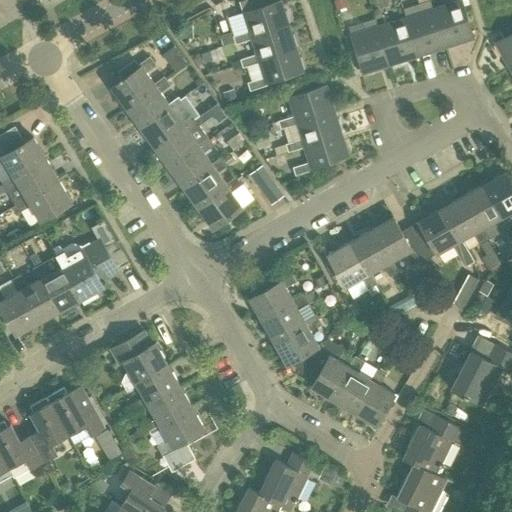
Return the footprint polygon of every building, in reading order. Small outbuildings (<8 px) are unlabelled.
[(347,7),(345,0),(336,0),(333,1),(335,10),(347,7)] [(460,1),(434,9),(447,48),(475,39),(464,6),(462,0),(460,1)] [(252,39),(290,27),(282,1),(267,6),(244,13),(245,16),(250,31),(233,36),(235,44),(252,39)] [(419,57),(447,48),(434,9),(407,18),(419,57)] [(392,66),(419,57),(407,18),(379,27),(392,66)] [(511,69),(511,68),(511,24),(499,31),(504,40),(497,44),(511,69)] [(182,38),(193,37),(192,25),(182,26),(182,38)] [(243,67),(259,62),(297,50),(290,27),(252,39),(257,53),(240,59),(243,67)] [(364,75),(392,66),(379,27),(352,36),(364,75)] [(208,62),(220,58),(217,49),(206,52),(208,62)] [(297,50),(259,62),(264,77),(247,82),(250,90),(267,85),(266,84),(304,72),(297,50)] [(124,79),(113,87),(128,108),(158,86),(155,82),(148,71),(156,65),(150,56),(138,64),(134,60),(118,71),(124,79)] [(158,86),(128,108),(142,128),(173,106),(170,102),(162,91),(171,85),(164,76),(155,82),(158,86)] [(298,124),(336,112),(327,86),(289,98),(295,115),(278,120),(281,129),(298,123),(298,124)] [(173,106),(142,128),(156,148),(187,126),(184,122),(193,116),(195,119),(200,115),(186,96),(181,99),(179,96),(170,102),(173,106)] [(217,102),(209,109),(213,115),(218,121),(226,115),(217,102)] [(243,122),(256,118),(253,107),(239,111),(243,122)] [(305,147),(343,135),(336,112),(298,124),(302,138),(285,144),(288,152),(305,147)] [(208,137),(207,136),(195,119),(193,116),(184,122),(187,126),(156,148),(171,168),(201,146),(199,144),(208,137)] [(267,131),(254,136),(259,150),(272,145),(267,133),(267,131)] [(343,135),(305,147),(310,161),(293,167),(296,175),(313,170),(312,169),(350,157),(343,135)] [(3,184),(48,159),(35,137),(5,155),(3,152),(0,154),(0,178),(1,181),(3,184)] [(201,146),(171,168),(185,188),(215,166),(212,162),(205,151),(214,145),(208,137),(199,144),(201,146)] [(223,157),(228,164),(235,159),(230,152),(223,157)] [(215,166),(185,188),(199,208),(230,186),(227,182),(219,172),(228,165),(228,164),(223,157),(222,156),(212,162),(215,166)] [(16,205),(60,180),(48,159),(3,184),(7,191),(14,202),(16,205)] [(262,164),(249,174),(260,189),(273,180),(262,164)] [(505,216),(511,212),(511,180),(507,172),(485,184),(503,217),(505,216)] [(230,186),(199,208),(211,225),(214,229),(219,225),(244,207),(234,192),(243,185),(236,176),(227,182),(230,186)] [(60,180),(16,205),(20,212),(32,204),(44,225),(70,210),(67,204),(73,201),(60,180)] [(505,216),(503,217),(485,184),(463,196),(479,225),(482,229),(485,227),(491,238),(502,232),(511,226),(505,216)] [(482,229),(479,225),(463,196),(441,208),(459,241),(462,240),(474,233),(480,244),(491,238),(485,227),(482,229)] [(469,251),(462,240),(459,241),(441,208),(419,221),(425,231),(417,235),(430,258),(452,245),(465,266),(471,263),(474,261),(469,251)] [(430,258),(417,235),(407,240),(394,217),(372,229),(390,262),(393,261),(393,260),(405,254),(411,265),(421,259),(422,262),(430,258)] [(393,261),(390,262),(372,229),(350,241),(369,274),(372,272),(383,266),(389,277),(399,271),(393,261)] [(56,254),(55,255),(61,267),(64,266),(81,299),(84,305),(99,296),(96,290),(104,286),(102,282),(120,272),(101,239),(91,244),(89,241),(82,245),(73,242),(62,248),(55,252),(56,254)] [(372,272),(369,274),(350,241),(329,254),(347,286),(362,278),(368,289),(378,283),(372,272)] [(61,267),(55,255),(42,262),(36,251),(29,255),(35,266),(32,267),(39,280),(42,278),(59,311),(62,316),(77,308),(74,302),(81,299),(64,266),(61,267)] [(293,299),(286,287),(297,281),(291,271),(279,278),(281,282),(252,298),(264,320),(295,303),(293,299)] [(42,278),(39,280),(27,286),(21,274),(11,279),(18,291),(21,290),(38,322),(59,311),(42,278)] [(479,291),(488,296),(494,283),(486,278),(479,291)] [(509,324),(511,318),(511,283),(508,291),(498,309),(495,316),(509,324)] [(21,290),(18,291),(6,298),(0,287),(0,305),(16,335),(38,322),(21,290)] [(307,324),(305,320),(298,309),(309,302),(303,293),(293,299),(295,303),(264,320),(276,342),(307,324)] [(411,298),(409,295),(387,307),(391,313),(392,313),(394,317),(417,305),(413,297),(411,298)] [(355,300),(348,304),(353,314),(361,310),(355,300)] [(319,346),(318,344),(310,330),(321,324),(316,314),(305,320),(307,324),(276,342),(288,364),(293,361),(319,346)] [(137,383),(169,365),(156,343),(153,345),(145,331),(112,350),(120,364),(125,361),(133,375),(121,381),(127,391),(138,385),(137,383)] [(353,368),(349,365),(338,359),(344,348),(328,339),(318,344),(319,346),(293,361),(299,372),(316,381),(312,387),(334,400),(353,368)] [(511,373),(511,372),(511,351),(496,343),(488,358),(473,350),(453,389),(483,404),(501,368),(511,373)] [(374,380),(370,378),(359,372),(365,361),(356,355),(349,365),(353,368),(334,400),(355,412),(374,380)] [(150,404),(181,386),(169,365),(137,383),(138,385),(145,396),(133,402),(139,412),(151,406),(150,404)] [(374,380),(355,412),(376,425),(396,393),(380,384),(386,373),(377,368),(370,378),(374,380)] [(65,386),(48,395),(70,434),(85,425),(91,435),(93,433),(105,426),(89,397),(82,384),(68,392),(65,386)] [(162,425),(193,407),(181,386),(150,404),(151,406),(157,417),(146,424),(150,432),(151,431),(153,434),(163,428),(162,425)] [(52,444),(70,434),(48,395),(30,405),(34,411),(31,412),(40,430),(31,435),(45,460),(57,453),(52,444)] [(446,406),(445,411),(448,414),(453,415),(467,422),(468,419),(465,412),(457,407),(453,404),(449,403),(446,406)] [(151,431),(150,432),(162,452),(172,471),(196,457),(186,440),(206,429),(193,407),(162,425),(163,428),(153,434),(151,431)] [(413,462),(436,473),(453,440),(461,444),(468,431),(436,415),(429,428),(419,423),(402,457),(413,462)] [(45,460),(31,435),(20,440),(10,424),(8,425),(5,419),(0,421),(0,450),(15,477),(45,460)] [(102,446),(114,439),(108,429),(96,436),(102,446)] [(13,477),(15,477),(0,450),(0,481),(12,475),(13,477)] [(293,510),(316,463),(293,451),(286,464),(275,459),(259,492),(282,504),(293,510)] [(51,462),(42,467),(46,474),(55,469),(51,462)] [(430,511),(447,479),(436,473),(413,462),(396,495),(407,501),(401,511),(430,511)] [(324,466),(318,478),(331,484),(336,472),(324,466)] [(121,505),(132,511),(161,511),(166,506),(165,505),(172,494),(156,483),(154,485),(131,469),(123,483),(132,489),(121,505)] [(70,480),(60,485),(65,495),(75,490),(70,480)] [(182,497),(187,489),(182,485),(178,486),(174,492),(182,497)] [(278,511),(282,504),(259,492),(249,487),(235,511),(278,511)] [(65,497),(54,503),(58,510),(69,504),(65,497)] [(132,511),(121,505),(113,499),(104,511),(132,511)]
